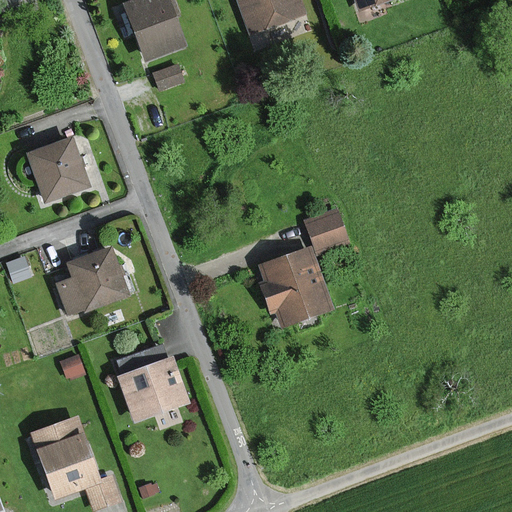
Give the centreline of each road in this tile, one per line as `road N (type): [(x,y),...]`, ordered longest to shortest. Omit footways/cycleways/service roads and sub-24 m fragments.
road 1 (residential): [(72,0),(257,511)]
road 2 (track): [(511,418),(260,511)]
